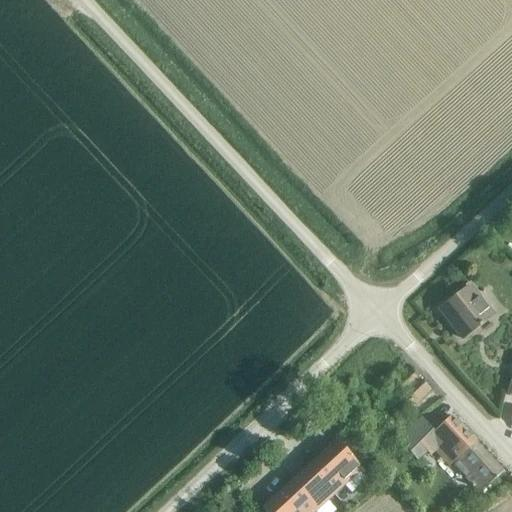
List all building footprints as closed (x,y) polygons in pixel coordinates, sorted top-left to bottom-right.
[(439,311),(462,340),(492,317),(468,288),(439,311)] [(407,413),(429,391),(410,371),(395,385),(405,395),(397,403),(407,413)] [(402,413),(379,431),(387,441),(411,423),(402,413)] [(431,435),(420,418),(396,439),(409,457),(416,464),(426,455),(429,458),(435,453),(442,446),(431,435)] [(448,418),(431,435),(442,446),(435,453),(448,466),(451,463),(480,494),(501,474),(448,418)] [(336,443),(262,510),(263,511),(314,511),(334,495),(342,487),(350,496),(364,483),(356,474),(361,470),(336,443)] [(386,450),(378,456),(383,463),(391,457),(386,450)] [(232,491),(222,500),(229,509),(239,501),(232,491)]
